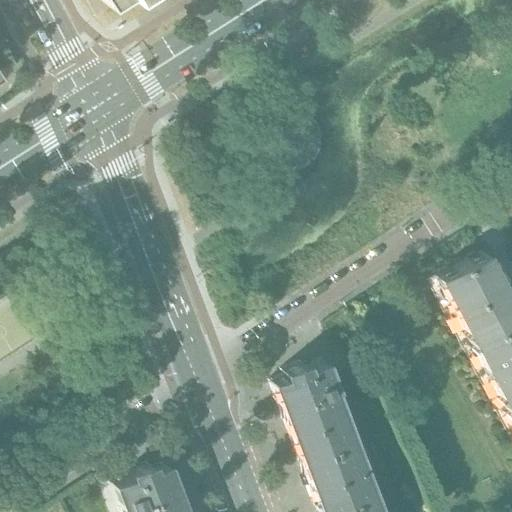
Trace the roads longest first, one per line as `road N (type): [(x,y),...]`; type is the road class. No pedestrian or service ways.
road 1 (residential): [(511,172),(197,377)]
road 2 (residential): [(197,377),(94,110)]
road 3 (residential): [(197,377),(0,506)]
road 4 (secondary): [(269,0),(94,110)]
road 5 (residential): [(249,511),(197,377)]
road 6 (residential): [(94,110),(42,0)]
